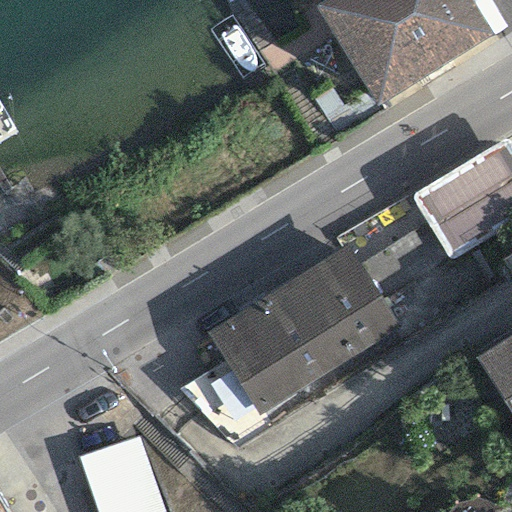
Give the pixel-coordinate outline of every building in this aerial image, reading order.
[(376,108),(492,36),(469,0),(324,0),(313,7),(376,108)] [(511,150),(504,138),(410,197),(449,259),(511,219),(511,150)] [(344,246),(206,332),(259,415),(395,326),(344,246)] [(511,414),(511,317),(511,318),(511,319),(511,335),(477,357),(511,414)] [(161,511),(136,437),(76,458),(94,511),(161,511)]
